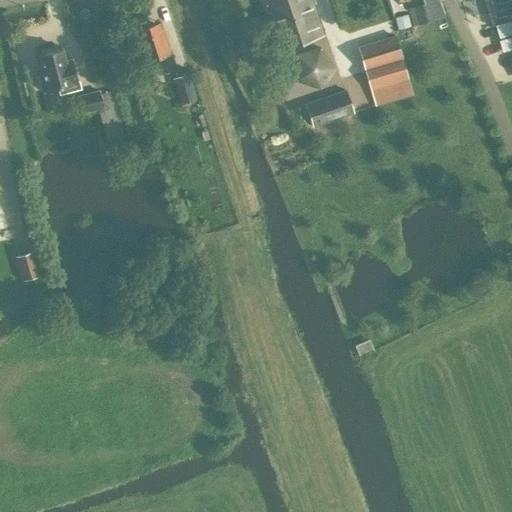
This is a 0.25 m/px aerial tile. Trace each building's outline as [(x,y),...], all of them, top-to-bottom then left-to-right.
[(260,0),(277,49),(323,33),(312,0),(260,0)] [(439,0),(422,0),(423,4),(428,21),(444,16),(439,0)] [(511,19),(511,0),(485,0),(493,25),(511,19)] [(410,8),(408,9),(413,26),(415,25),(428,21),(423,4),(410,8)] [(161,73),(175,68),(160,21),(136,29),(147,61),(156,58),(161,73)] [(395,36),(358,47),(375,105),(412,94),(395,36)] [(62,49),(39,54),(44,73),(39,74),(43,92),(60,88),(61,92),(78,87),(71,59),(65,61),(62,49)] [(187,74),(173,78),(181,102),(195,98),(187,74)] [(113,86),(86,93),(100,147),(127,141),(113,86)] [(353,112),(346,90),(305,103),(313,126),(353,112)] [(33,251),(16,256),(24,280),(40,274),(33,251)]
